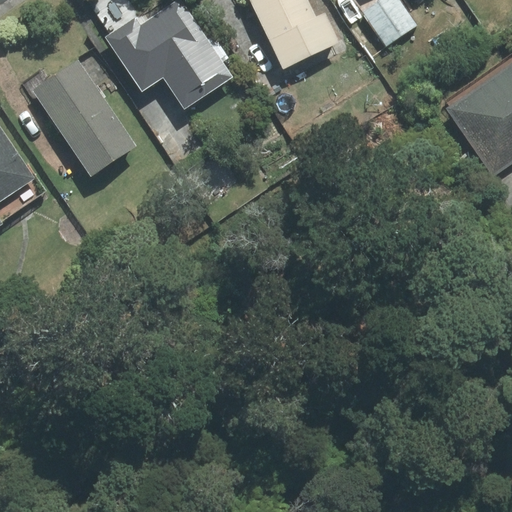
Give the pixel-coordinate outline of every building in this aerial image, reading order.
[(298,0),(239,0),(274,76),(332,50),(318,18),(309,22),(298,0)] [(390,0),(380,0),(358,15),(382,50),(411,30),(390,0)] [(130,21),(99,42),(135,97),(156,84),(177,116),(227,83),(175,4),(135,29),(130,21)] [(511,61),(439,114),(489,184),(511,166),(511,61)] [(131,152),(73,64),(26,95),(84,182),(131,152)] [(0,203),(29,184),(0,137),(0,203)]
